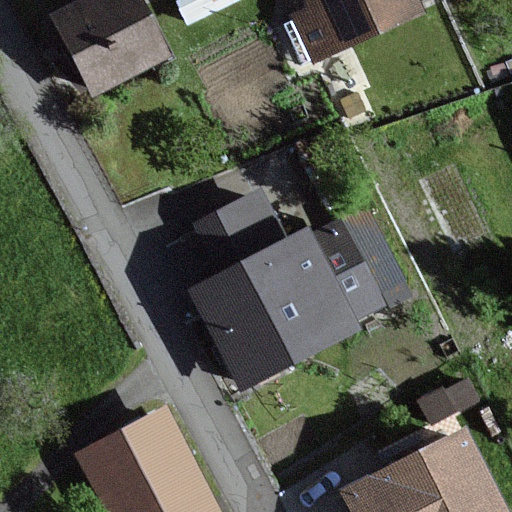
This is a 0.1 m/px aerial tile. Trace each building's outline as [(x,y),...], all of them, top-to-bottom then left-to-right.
[(138,0),(88,0),(55,16),(94,92),(167,56),(138,0)] [(422,9),(417,0),(311,0),(315,7),(297,15),(317,58),(422,9)] [(200,295),(245,381),(407,296),(365,216),(312,244),(307,233),(288,244),(261,194),(203,224),(232,278),(200,295)] [(218,511),(166,412),(85,454),(115,511),(218,511)] [(506,511),(465,432),(352,489),(363,511),(506,511)]
